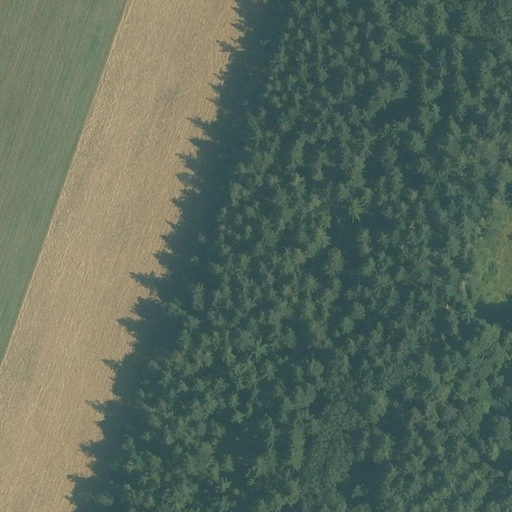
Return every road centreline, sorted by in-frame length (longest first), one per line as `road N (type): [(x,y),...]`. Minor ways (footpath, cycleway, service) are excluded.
road 1 (track): [(184,311),(294,0)]
road 2 (track): [(184,311),(117,504)]
